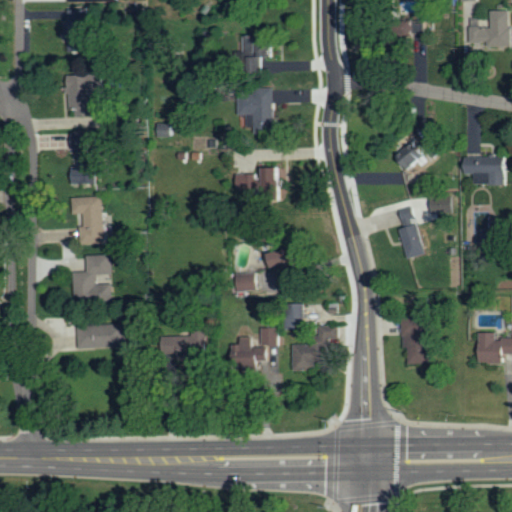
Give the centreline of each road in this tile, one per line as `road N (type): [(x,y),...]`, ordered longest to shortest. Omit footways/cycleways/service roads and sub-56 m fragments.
road 1 (primary): [(511,457),(0,463)]
road 2 (tertiary): [(367,459),(361,262),(329,128),(336,82),(327,0)]
road 3 (residential): [(24,382),(31,371),(34,148),(21,95)]
road 4 (residential): [(0,98),(10,129),(14,373),(24,382)]
road 5 (residential): [(511,103),(336,82)]
